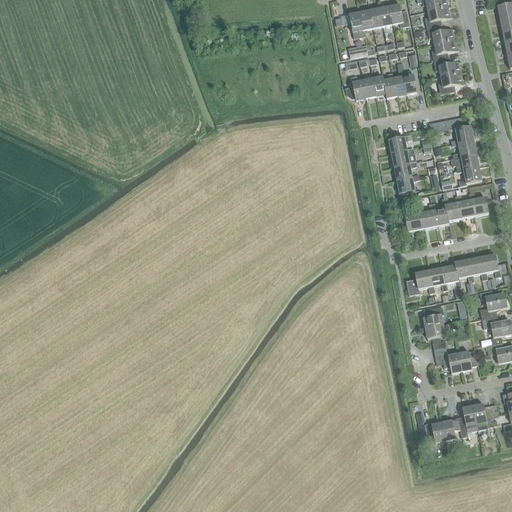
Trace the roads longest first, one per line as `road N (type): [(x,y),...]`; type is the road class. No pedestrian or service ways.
road 1 (residential): [(511,239),(401,261),(385,250),(379,219)]
road 2 (residential): [(363,126),(490,100)]
road 3 (residential): [(511,380),(432,395),(420,352)]
